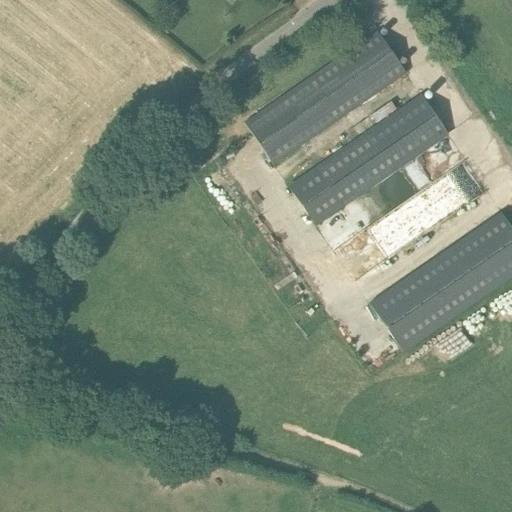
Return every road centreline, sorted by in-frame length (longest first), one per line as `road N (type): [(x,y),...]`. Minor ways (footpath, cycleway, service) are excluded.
road 1 (residential): [(0,322),(137,161),(246,61),(331,0)]
road 2 (track): [(0,386),(276,464),(407,511)]
